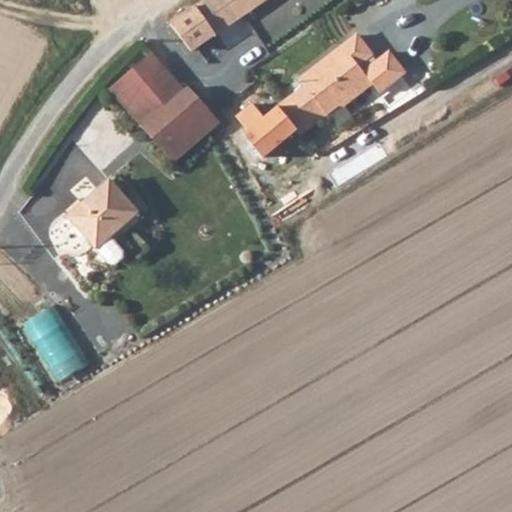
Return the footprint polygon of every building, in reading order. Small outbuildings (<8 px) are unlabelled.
[(205,0),(197,6),(216,33),(243,15),(232,0),(205,0)] [(232,0),(243,15),(267,0),(232,0)] [(171,23),(190,50),(216,33),(197,6),(171,23)] [(325,57),(347,82),(362,68),(356,62),(368,51),(351,33),(325,57)] [(321,106),(347,82),(325,57),(298,81),(303,86),(321,106)] [(362,68),(347,82),(355,92),(371,78),(362,68)] [(277,109),(297,129),(302,135),(339,102),(341,105),(355,92),(347,82),(321,106),(303,86),(277,109)] [(188,87),(143,126),(173,162),(218,122),(188,87)] [(264,158),(297,129),(277,109),(245,134),(264,158)] [(109,183),(66,218),(94,251),(135,216),(109,183)] [(179,511),(75,327),(0,369),(0,470),(23,511),(179,511)]
